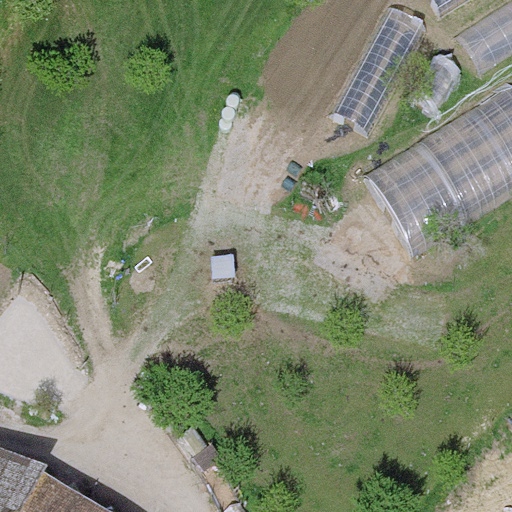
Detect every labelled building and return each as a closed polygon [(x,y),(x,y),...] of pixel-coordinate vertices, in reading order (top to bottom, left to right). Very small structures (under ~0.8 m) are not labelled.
[(428,0),(440,18),(468,0),(428,0)] [(511,2),(458,36),(481,74),(511,55),(511,2)] [(391,6),(335,112),(370,131),(427,25),(391,6)] [(436,54),(410,103),(437,117),(463,68),(436,54)] [(511,85),(363,176),(413,257),(511,197),(511,85)] [(49,465),(0,444),(0,511),(111,511),(44,470),(49,465)]
